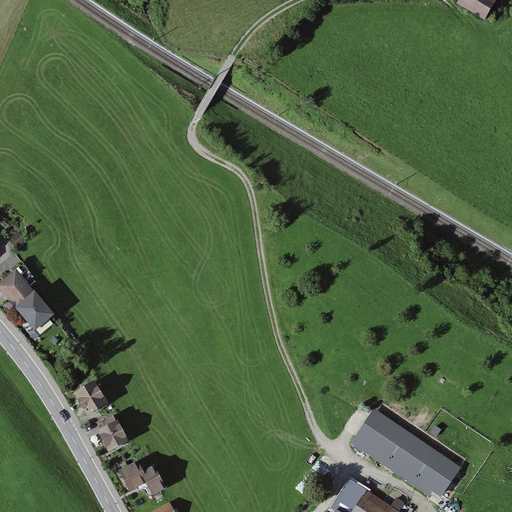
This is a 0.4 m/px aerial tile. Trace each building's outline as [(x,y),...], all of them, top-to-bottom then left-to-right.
[(495,4),(487,0),(458,0),(457,3),(484,21),(495,4)] [(12,271),(15,274),(22,283),(31,276),(22,263),(12,271)] [(22,283),(15,274),(1,285),(7,292),(5,293),(12,301),(9,303),(9,305),(12,309),(15,310),(17,307),(35,329),(36,329),(41,335),(53,325),(48,318),(52,315),(29,288),(28,290),(22,283)] [(106,403),(94,383),(76,395),(88,414),(106,403)] [(460,467),(375,410),(354,442),(429,491),(432,487),(442,494),(460,467)] [(127,442),(114,417),(102,423),(105,429),(100,432),(109,451),(127,442)] [(143,474),(138,464),(121,473),(130,491),(146,482),(152,494),(164,488),(154,468),(143,474)] [(402,511),(385,501),(383,503),(366,492),(362,499),(354,494),(341,511),(337,511),(336,511),(335,511),(402,511)]
